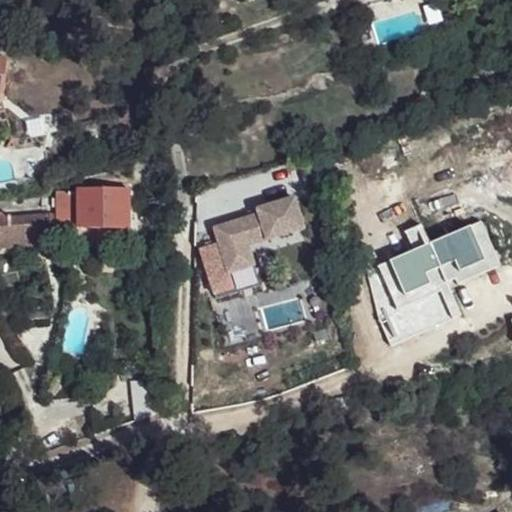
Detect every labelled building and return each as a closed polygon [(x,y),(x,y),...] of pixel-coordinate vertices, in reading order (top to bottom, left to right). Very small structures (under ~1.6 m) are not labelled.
[(0,241),(11,241),(50,241),(50,238),(56,238),(57,230),(95,229),(123,230),(129,230),(128,190),(78,189),(78,194),(56,194),(56,210),(0,210),(0,241)] [(259,222),(214,235),(228,280),(254,272),(247,253),(246,249),(265,243),(267,247),(304,236),(294,205),(257,216),(259,222)] [(123,230),(95,229),(95,253),(116,253),(123,230)] [(265,243),(246,249),(247,253),(267,247),(265,243)] [(146,277),(161,277),(160,257),(146,257),(146,277)] [(457,257),(417,267),(424,296),(464,287),(457,257)] [(266,385),(246,388),(248,401),(268,397),(266,385)] [(246,388),(191,398),(194,412),(248,401),(246,388)] [(51,423),(44,432),(53,438),(60,430),(51,423)]
